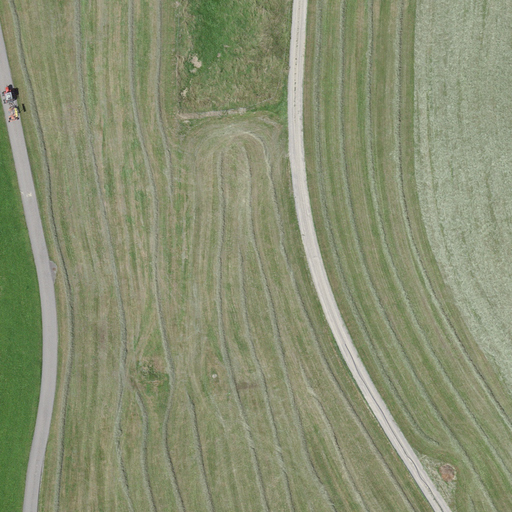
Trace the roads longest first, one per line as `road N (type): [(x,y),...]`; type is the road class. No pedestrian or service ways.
road 1 (track): [(438,511),(322,271),(288,118),(301,0)]
road 2 (residential): [(0,59),(49,295),(50,372),(32,511)]
